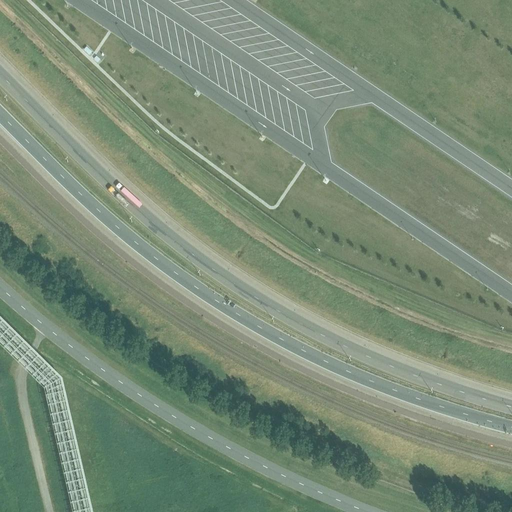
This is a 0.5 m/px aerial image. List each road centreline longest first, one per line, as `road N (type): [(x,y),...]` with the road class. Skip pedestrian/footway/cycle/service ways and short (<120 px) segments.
road 1 (primary): [(511,410),(361,357),(271,311),(137,213),(0,79)]
road 2 (primary): [(0,112),(121,234),(259,331),(387,392),(511,431)]
